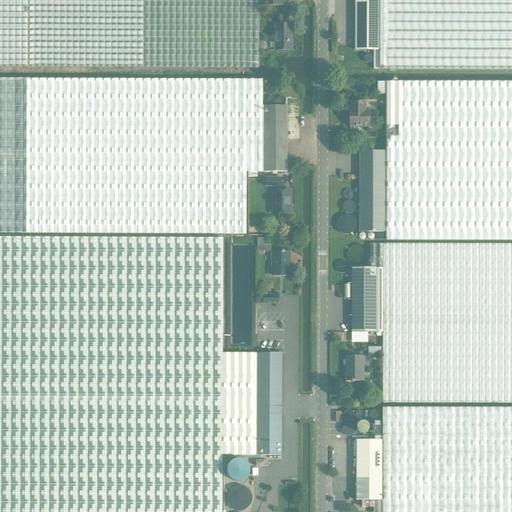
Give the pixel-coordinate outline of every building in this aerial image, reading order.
[(258,6),(258,0),(0,0),(0,66),(258,68),(258,6)] [(379,50),(379,0),(353,0),(354,50),(374,50),(379,50)] [(511,0),(379,0),(379,50),(379,69),(511,68),(511,0)] [(291,51),(291,24),(274,24),(274,51),(291,51)] [(246,172),(248,172),(248,177),(257,177),(257,172),(263,172),(263,106),(263,82),(0,79),(0,232),(246,232),(246,172)] [(511,82),(385,82),(377,83),(377,94),(385,94),(385,151),(384,231),(385,239),(511,239),(511,82)] [(369,127),(369,111),(364,111),(364,102),(349,102),(349,126),(369,127)] [(286,106),(263,106),(263,172),(287,172),(286,106)] [(384,231),(385,151),(358,151),(358,231),(384,231)] [(274,190),(273,190),(273,201),(275,201),(275,214),(290,214),(290,190),(282,190),(282,178),(266,178),(266,186),(274,186),(274,190)] [(220,511),(221,485),(220,456),(220,354),(220,238),(0,237),(0,511),(220,511)] [(257,251),(271,251),(270,245),(264,245),(264,238),(257,238),(257,251)] [(511,243),(382,244),(382,331),(383,404),(511,403),(511,243)] [(351,331),(382,331),(382,244),(370,244),(370,267),(351,267),(351,331)] [(290,276),(290,252),(271,252),(271,274),(283,274),(283,276),(290,276)] [(367,356),(381,356),(381,345),(368,344),(367,356)] [(255,354),(220,354),(220,456),(255,456),(255,354)] [(255,354),(255,456),(280,456),(280,354),(255,354)] [(364,380),(364,358),(364,355),(351,355),(345,354),(344,380),(364,380)] [(382,501),(381,511),(511,511),(511,409),(382,409),(382,441),(382,501)] [(381,511),(382,501),(382,441),(356,441),(356,501),(362,501),(362,508),(373,508),(373,511),(381,511)]
